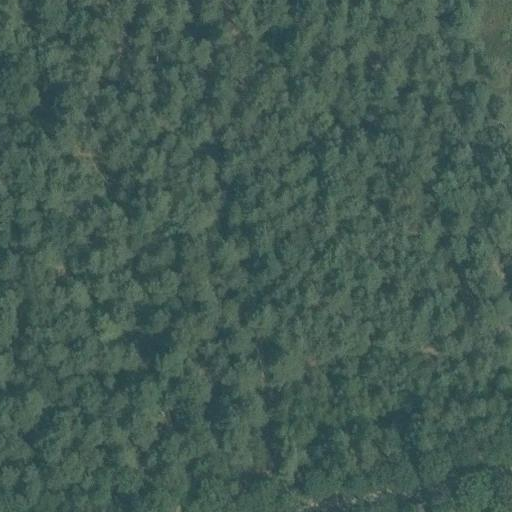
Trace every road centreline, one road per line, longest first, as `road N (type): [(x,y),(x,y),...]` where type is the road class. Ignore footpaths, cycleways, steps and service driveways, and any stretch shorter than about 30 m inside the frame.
road 1 (track): [(279,467),(191,0)]
road 2 (unclassified): [(337,511),(511,479)]
road 3 (track): [(174,511),(174,496),(257,480),(279,467)]
